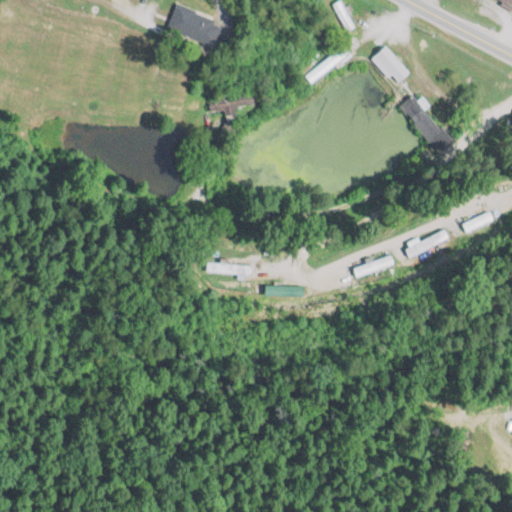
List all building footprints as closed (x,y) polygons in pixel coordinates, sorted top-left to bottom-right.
[(511,0),(495,0),(511,10),(511,0)] [(209,46),(217,21),(172,5),(163,30),(209,46)] [(313,85),(348,56),(340,47),(305,76),(313,85)] [(368,62),(396,84),(408,69),(380,47),(368,62)] [(234,108),(250,106),(249,91),(208,95),(210,116),(234,114),(234,108)] [(446,138),(410,94),(397,105),(433,149),(446,138)] [(511,192),(502,196),(505,206),(511,203),(511,192)] [(464,232),(490,221),(487,212),(460,223),(464,232)] [(447,241),(443,230),(403,245),(406,255),(447,241)] [(392,263),(389,254),(352,269),(356,278),(392,263)]
